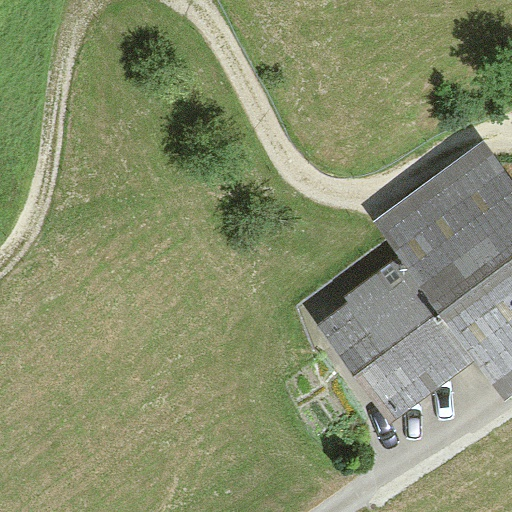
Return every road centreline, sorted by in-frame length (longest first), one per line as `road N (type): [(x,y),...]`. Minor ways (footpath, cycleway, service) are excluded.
road 1 (track): [(189,0),(291,171),(341,196),(391,197),(450,160),(511,139)]
road 2 (track): [(0,281),(39,232),(72,29),(96,0)]
road 3 (track): [(511,397),(327,511)]
